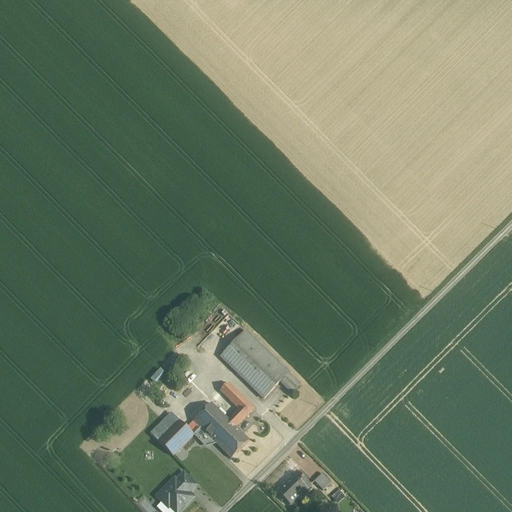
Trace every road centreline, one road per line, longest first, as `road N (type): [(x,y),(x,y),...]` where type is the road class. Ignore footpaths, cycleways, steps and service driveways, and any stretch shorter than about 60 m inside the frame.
road 1 (track): [(219,511),(511,224)]
road 2 (track): [(291,440),(232,379),(185,347),(204,329)]
